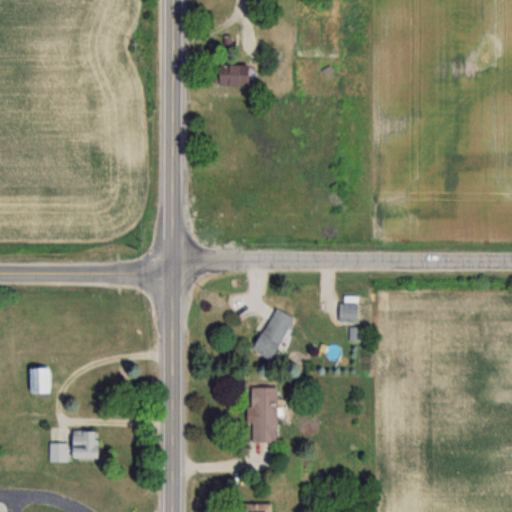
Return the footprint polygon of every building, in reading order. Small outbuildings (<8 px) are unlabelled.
[(245,63),(213,63),(213,84),(245,84),(245,63)] [(335,321),(354,321),(355,302),(336,302),(335,321)] [(250,350),(270,359),(291,316),(271,307),(250,350)] [(26,366),(26,392),(47,392),(47,366),(26,366)] [(250,440),(275,440),(275,386),(250,386),(250,440)] [(92,430),(67,430),(67,443),(48,443),(48,460),(64,460),(64,457),(91,457),(92,430)] [(269,511),(269,502),(238,502),(237,511),(269,511)]
